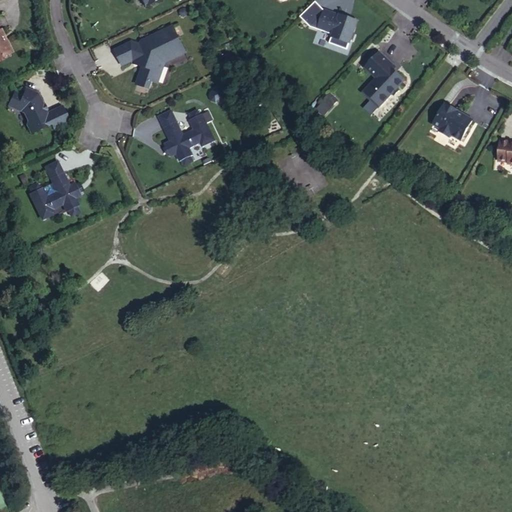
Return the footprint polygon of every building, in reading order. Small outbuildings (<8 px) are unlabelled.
[(340,15),(339,16),(325,10),(318,28),(333,33),(333,34),(337,36),(338,39),(343,41),(346,39),(350,41),(357,21),(340,15)] [(151,37),(141,41),(140,45),(132,42),(115,50),(122,65),(133,60),(137,62),(140,60),(143,66),(136,84),(149,89),(152,81),(158,83),(165,62),(186,53),(173,26),(156,34),(158,36),(152,39),(151,37)] [(0,58),(10,54),(11,50),(7,42),(4,41),(2,36),(3,34),(1,32),(0,31),(0,58)] [(389,66),(391,64),(379,53),(365,68),(377,78),(363,93),(371,101),(373,99),(380,106),(392,93),(394,95),(399,90),(397,88),(404,80),(389,66)] [(23,96),(15,92),(9,105),(17,108),(17,110),(23,113),(27,121),(27,124),(30,131),(33,133),(51,124),(53,129),(69,122),(62,106),(46,113),(37,94),(26,89),(23,96)] [(330,108),(337,100),(330,93),(323,101),(330,108)] [(323,101),(321,103),(329,110),(330,108),(323,101)] [(457,112),(458,111),(445,104),(433,125),(440,129),(439,131),(450,138),(451,135),(461,141),(472,121),(457,112)] [(177,122),(164,128),(171,141),(164,144),(171,157),(177,154),(180,162),(182,161),(185,166),(193,162),(191,157),(192,156),(187,145),(199,140),(201,143),(213,138),(201,112),(199,113),(196,107),(188,111),(190,117),(189,118),(194,130),(183,136),(177,122)] [(159,117),(164,128),(177,122),(171,111),(159,117)] [(511,142),(501,141),(499,161),(508,162),(508,164),(511,164),(511,143),(511,142)] [(40,165),(45,176),(57,170),(52,159),(40,165)] [(70,181),(64,184),(57,170),(45,176),(52,189),(40,195),(34,183),(32,184),(30,178),(21,182),(24,188),(22,189),(34,214),(46,209),(45,205),(56,199),(61,210),(63,209),(66,214),(74,210),(72,205),(74,204),(70,197),(76,194),(70,181)] [(24,171),(17,174),(21,181),(27,178),(24,171)]
